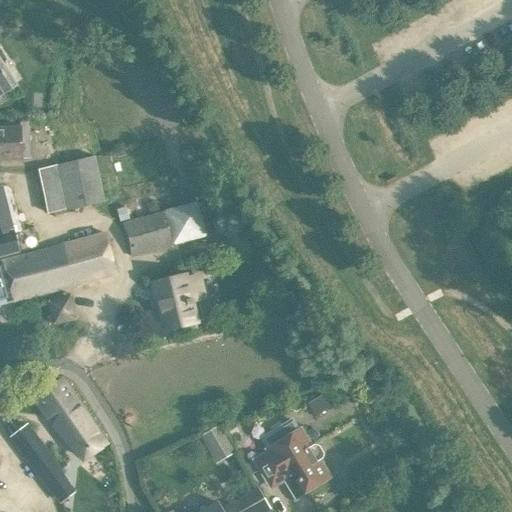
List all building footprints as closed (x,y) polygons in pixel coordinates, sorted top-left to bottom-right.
[(0,97),(18,86),(0,57),(0,97)] [(21,127),(0,128),(0,161),(22,161),(21,127)] [(111,152),(98,155),(103,178),(116,175),(111,152)] [(47,215),(66,211),(105,202),(95,156),(57,165),(38,169),(47,215)] [(4,186),(0,186),(0,257),(21,252),(4,186)] [(131,257),(171,246),(207,237),(198,202),(161,211),(162,214),(121,223),(131,257)] [(0,304),(116,275),(106,235),(0,261),(0,304)] [(203,298),(197,276),(186,279),(185,276),(153,283),(165,330),(196,322),(191,303),(192,303),(192,301),(203,298)] [(49,299),(55,323),(80,317),(73,292),(49,299)] [(293,292),(264,299),(269,323),(298,316),(293,292)] [(62,378),(34,397),(49,419),(53,416),(58,422),(53,426),(67,445),(69,444),(85,459),(106,445),(62,378)] [(345,378),(332,383),(340,403),(353,397),(345,378)] [(27,425),(11,437),(49,487),(63,476),(47,451),(27,425)] [(330,478),(320,459),(321,458),(323,454),(318,446),(314,445),(312,446),(301,426),(265,447),(267,452),(254,459),(270,489),(285,480),(295,498),(330,478)] [(265,511),(271,509),(258,487),(221,508),(217,501),(198,511),(173,511),(170,511),(265,511)]
